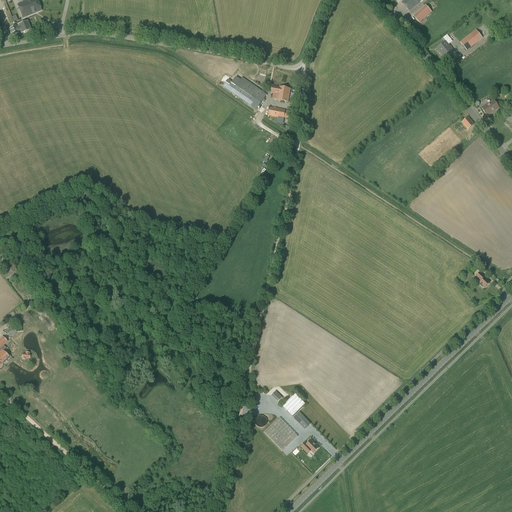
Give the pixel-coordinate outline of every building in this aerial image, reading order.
[(23,18),(41,11),(36,0),(29,0),(17,5),(23,18)] [(409,12),(422,0),(404,0),(401,3),(409,12)] [(429,10),(425,7),(423,9),(423,8),(414,17),(420,23),(429,15),(426,12),(429,10)] [(30,30),(27,22),(18,26),(16,27),(16,26),(10,29),(12,36),(18,33),(20,32),(21,34),(30,30)] [(476,30),(471,34),(460,43),(467,51),(482,38),(476,30)] [(439,47),(436,49),(445,59),(445,60),(449,58),(455,52),(449,45),(453,42),(448,35),(443,39),(446,42),(439,47)] [(444,69),(448,65),(444,60),(440,64),(444,69)] [(237,85),(231,93),(244,102),(256,110),(261,103),(264,99),(267,95),(266,94),(249,83),(242,78),(240,80),(237,85)] [(288,102),(290,89),(272,86),(272,88),(270,88),(270,91),(271,92),(271,93),(278,94),(277,100),(288,102)] [(487,116),(499,109),(494,100),(482,107),(487,116)] [(274,108),(269,107),(268,116),(284,119),(285,110),(276,108),(274,107),(274,108)] [(468,129),(474,124),(468,117),(462,122),(468,129)] [(9,275),(17,270),(5,253),(0,257),(0,258),(3,263),(1,264),(9,275)] [(467,282),(472,276),(472,275),(471,274),(476,269),(473,266),(465,274),(465,275),(463,277),(467,282)] [(485,288),(490,283),(485,279),(485,278),(480,273),(476,276),(482,281),(479,284),(482,286),(483,285),(485,288)] [(9,337),(17,332),(13,326),(5,331),(9,337)] [(0,365),(9,357),(3,351),(6,348),(4,346),(7,342),(2,337),(0,338),(0,365)] [(273,394),(279,402),(284,398),(278,390),(273,394)] [(293,417),(306,404),(299,397),(283,406),(293,417)] [(312,401),(309,404),(320,416),(324,413),(312,401)] [(308,406),(305,409),(317,419),(320,416),(308,406)] [(305,429),(311,424),(300,412),(294,418),(305,429)] [(261,415),(260,415),(259,416),(258,416),(257,417),(256,417),(256,418),(255,419),(255,420),(255,421),(255,422),(255,423),(255,424),(256,425),(257,426),(258,427),(259,427),(260,428),(261,428),(262,427),(263,427),(264,427),(265,426),(266,425),(266,424),(267,423),(267,422),(267,421),(267,420),(267,419),(266,418),(266,417),(265,417),(264,416),(263,416),(262,415),(261,415)] [(283,451),(298,436),(280,418),(265,432),(283,451)] [(319,448),(311,440),(307,444),(305,443),(301,447),(308,454),(311,451),(313,453),(319,448)]
